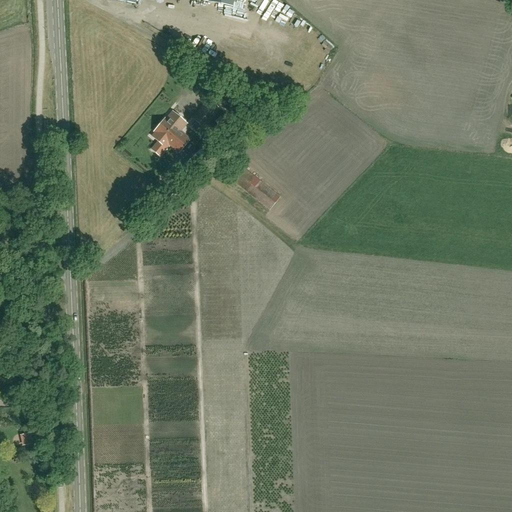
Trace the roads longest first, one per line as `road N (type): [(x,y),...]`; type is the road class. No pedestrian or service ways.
road 1 (tertiary): [(79,511),(56,0)]
road 2 (track): [(68,276),(168,208),(275,112),(274,102),(130,23)]
